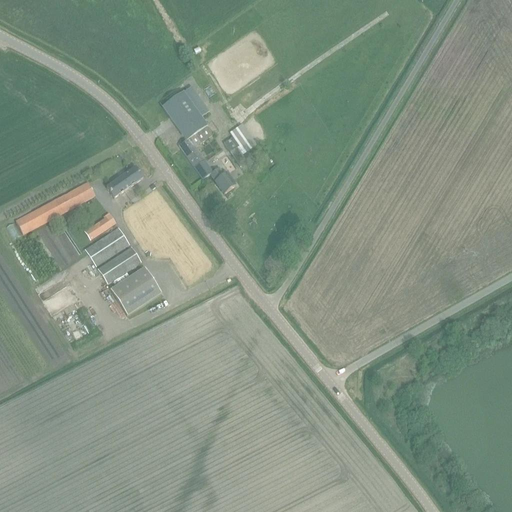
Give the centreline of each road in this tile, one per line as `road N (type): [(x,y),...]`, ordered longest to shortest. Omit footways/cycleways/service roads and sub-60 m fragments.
road 1 (tertiary): [(270,309),(112,105),(0,38)]
road 2 (unclassified): [(270,309),(455,0)]
road 3 (unclassified): [(329,382),(511,278)]
road 4 (tertiary): [(431,511),(329,382)]
